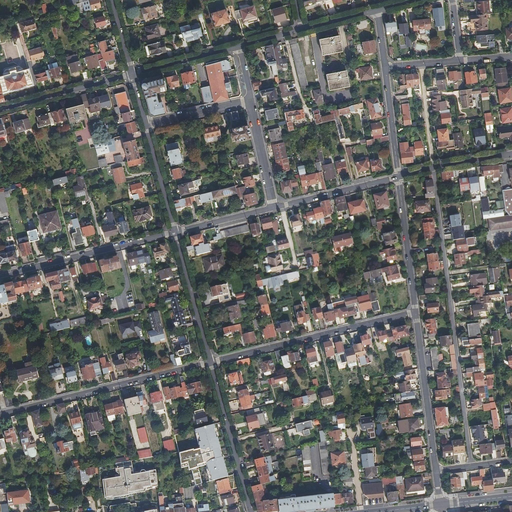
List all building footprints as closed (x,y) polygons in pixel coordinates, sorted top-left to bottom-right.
[(99,7),(96,0),(90,0),(89,0),(81,3),(83,12),(99,7)] [(477,1),(476,1),(476,6),(478,6),(479,14),(486,13),(488,13),(489,13),(487,0),(484,0),(480,0),(477,1)] [(144,19),(156,16),(153,5),(141,8),(144,19)] [(253,6),(234,11),(237,19),(242,18),(242,20),(256,17),(253,6)] [(443,8),(433,8),(433,27),(444,27),(443,8)] [(227,15),(225,10),(215,13),(218,25),(224,23),(225,25),(228,25),(227,22),(234,21),(232,13),(227,15)] [(471,15),(471,22),(475,21),(476,29),(487,28),(486,19),(486,13),(479,14),(477,14),(471,15)] [(94,20),(96,28),(105,25),(103,17),(94,20)] [(15,24),(18,32),(36,27),(34,19),(15,24)] [(431,37),(429,20),(414,21),(414,30),(419,30),(420,35),(426,35),(425,37),(431,37)] [(394,21),(384,23),(385,32),(395,30),(394,21)] [(408,32),(407,23),(399,24),(400,29),(398,29),(400,45),(406,45),(406,47),(411,46),(409,32),(408,32)] [(146,39),(159,35),(156,24),(144,27),(146,32),(144,32),(146,39)] [(200,27),(190,29),(193,39),(198,38),(198,37),(202,35),(200,27)] [(187,41),(193,40),(193,39),(190,29),(182,31),(183,38),(186,37),(187,41)] [(493,38),(493,34),(476,35),(477,42),(480,42),(480,45),(488,45),(488,46),(494,46),(493,41),(490,41),(490,38),(493,38)] [(341,49),(338,35),(318,39),(321,53),(341,49)] [(296,42),(295,38),(289,39),(301,89),(308,87),(297,42),(296,42)] [(375,51),(372,40),(361,42),(363,52),(375,51)] [(101,54),(111,51),(111,47),(106,48),(104,41),(99,42),(98,43),(100,49),(98,49),(99,51),(100,51),(101,54)] [(165,51),(162,41),(147,44),(150,55),(165,51)] [(272,44),(262,47),(262,49),(264,50),(267,62),(268,63),(270,63),(272,74),(277,74),(276,68),(274,55),(272,44)] [(31,61),(45,57),(42,47),(28,51),(31,61)] [(113,58),(111,51),(101,54),(103,61),(105,61),(113,58)] [(72,72),(81,69),(77,54),(66,57),(68,66),(70,65),(72,72)] [(274,55),(276,68),(282,67),(282,68),(288,67),(286,58),(281,59),(280,54),(274,55)] [(98,62),(96,55),(85,58),(89,69),(99,66),(98,62)] [(210,85),(201,87),(204,104),(228,99),(226,93),(230,92),(229,85),(228,85),(227,82),(224,83),(222,72),(228,71),(229,76),(235,74),(234,69),(231,70),(229,63),(225,60),(206,65),(210,85)] [(101,71),(107,69),(105,63),(105,61),(103,61),(98,62),(99,66),(101,71)] [(48,70),(51,78),(62,76),(58,62),(47,65),(47,66),(48,68),(48,70)] [(0,75),(0,84),(2,93),(32,84),(28,68),(20,71),(19,70),(20,67),(18,65),(5,69),(3,72),(6,72),(6,74),(0,75)] [(372,78),(370,66),(358,68),(360,79),(372,78)] [(497,86),(507,85),(505,67),(494,68),(497,86)] [(446,89),(443,68),(434,69),(435,76),(434,76),(435,83),(436,83),(437,90),(446,89)] [(37,82),(51,78),(48,70),(43,71),(43,73),(35,75),(37,81),(37,82)] [(348,84),(345,70),(325,74),(328,88),(348,84)] [(461,79),(460,72),(457,72),(457,70),(449,71),(449,79),(453,79),(461,79)] [(195,81),(193,71),(181,73),(184,83),(195,81)] [(473,71),(464,72),(466,83),(476,82),(476,75),(474,75),(473,71)] [(167,78),(163,78),(164,86),(168,85),(169,88),(179,85),(178,81),(177,76),(176,74),(167,77),(167,78)] [(405,75),(407,86),(414,86),(412,74),(405,75)] [(163,78),(145,83),(147,89),(148,95),(156,93),(162,91),(166,91),(164,86),(163,78)] [(285,83),(279,84),(279,86),(281,97),(288,96),(295,95),(294,90),(287,92),(285,83)] [(274,87),(262,90),(260,90),(261,95),(269,94),(270,100),(277,99),(274,87)] [(511,101),(510,87),(497,89),(499,103),(511,101)] [(472,88),(465,89),(464,89),(463,90),(460,90),(461,94),(460,94),(462,106),(467,105),(472,105),(471,93),(473,93),(472,88)] [(323,104),(320,89),(313,90),(316,106),(323,104)] [(119,108),(115,109),(116,115),(121,113),(130,111),(131,111),(126,91),(115,94),(119,108)] [(87,93),(81,95),(84,104),(85,108),(88,107),(90,106),(89,100),(87,93)] [(108,95),(98,97),(100,106),(106,105),(107,107),(111,105),(108,95)] [(149,97),(145,98),(148,112),(154,115),(164,113),(162,102),(159,102),(158,100),(157,100),(156,97),(156,95),(149,97)] [(439,95),(431,95),(432,102),(434,102),(434,111),(439,110),(446,109),(445,100),(440,101),(439,95)] [(98,97),(89,100),(90,106),(88,107),(89,112),(91,111),(101,108),(100,106),(98,97)] [(377,103),(376,98),(366,101),(371,118),(381,116),(377,103)] [(408,99),(401,100),(402,105),(404,123),(411,123),(408,99)] [(84,104),(65,109),(69,123),(76,122),(76,124),(81,122),(80,120),(87,119),(84,104)] [(304,112),(303,108),(302,106),(294,107),(295,109),(295,110),(297,118),(303,117),(305,116),(304,112)] [(333,119),(339,142),(344,141),(342,129),(340,129),(340,128),(339,124),(338,125),(336,117),(341,116),(346,114),(349,114),(349,111),(348,106),(334,110),(331,110),(332,113),(333,119)] [(511,112),(511,109),(511,106),(500,108),(502,122),(511,121),(511,112)] [(266,110),(268,120),(280,117),(278,108),(271,109),(271,108),(269,108),(269,109),(266,110)] [(288,108),(283,110),(286,120),(297,118),(295,110),(294,111),(293,109),(289,110),(288,108)] [(333,119),(332,113),(330,114),(320,116),(318,117),(318,115),(318,113),(317,108),(315,109),(315,110),(312,111),(313,113),(315,123),(323,121),(333,119)] [(61,109),(47,113),(50,124),(54,123),(60,121),(61,122),(62,122),(62,121),(64,120),(61,109)] [(132,119),(130,111),(121,113),(123,122),(132,119)] [(451,122),(450,112),(441,113),(442,123),(451,122)] [(50,124),(47,113),(36,116),(37,121),(38,123),(36,123),(37,128),(50,124)] [(485,118),(486,125),(492,124),(491,113),(484,114),(485,118)] [(286,120),(287,124),(288,130),(292,128),(291,123),(304,120),(303,117),(297,118),(286,120)] [(31,128),(28,118),(12,122),(15,133),(31,128)] [(136,131),(134,121),(125,124),(128,133),(136,131)] [(373,138),(380,137),(382,137),(381,133),(382,133),(380,123),(371,124),(373,138)] [(234,141),(250,138),(247,124),(231,128),(231,132),(230,132),(231,137),(234,137),(234,141)] [(220,135),(218,126),(203,129),(205,138),(220,135)] [(268,130),(271,142),(282,140),(279,127),(268,130)] [(511,140),(511,127),(499,129),(500,136),(510,135),(511,140)] [(438,129),(439,140),(443,139),(448,138),(447,128),(443,129),(438,129)] [(485,143),(483,129),(474,130),(476,144),(481,143),(481,144),(485,143)] [(453,138),(454,143),(455,143),(455,148),(456,148),(456,149),(459,149),(459,147),(462,147),(460,132),(455,133),(453,133),(453,138)] [(438,146),(454,144),(454,143),(453,138),(452,138),(452,139),(443,140),(443,139),(439,140),(437,140),(438,146)] [(94,144),(94,147),(96,155),(114,149),(112,139),(109,140),(94,144)] [(127,160),(138,158),(134,139),(122,142),(127,160)] [(415,142),(413,142),(414,146),(415,151),(415,155),(422,154),(421,141),(415,142)] [(170,162),(171,165),(182,163),(180,160),(182,159),(181,156),(180,156),(179,149),(180,149),(179,148),(178,147),(177,142),(166,143),(167,150),(169,162),(170,162)] [(272,146),(275,160),(286,158),(283,142),(276,144),(277,145),(272,146)] [(406,142),(400,142),(401,153),(415,151),(414,146),(407,147),(406,142)] [(94,147),(77,151),(82,171),(84,171),(99,167),(99,166),(97,159),(96,155),(94,147)] [(336,171),(346,169),(345,164),(341,149),(339,150),(340,154),(339,154),(339,157),(340,159),(334,161),(336,171)] [(401,153),(402,163),(412,162),(411,155),(415,155),(415,151),(401,153)] [(248,162),(246,153),(236,155),(238,165),(248,162)] [(113,156),(115,163),(122,161),(120,154),(113,156)] [(366,165),(370,165),(370,164),(369,161),(369,159),(368,155),(364,156),(364,158),(354,161),(356,170),(367,168),(366,165)] [(97,159),(99,166),(106,165),(104,157),(97,159)] [(143,163),(142,157),(138,158),(127,160),(126,160),(128,166),(143,163)] [(286,158),(275,160),(277,169),(280,169),(281,172),(289,170),(286,158)] [(370,165),(371,171),(380,169),(379,160),(372,161),(369,161),(370,164),(370,165)] [(320,179),(323,178),(321,170),(321,168),(319,161),(316,162),(318,172),(315,173),(315,172),(305,175),(308,184),(308,185),(318,183),(317,182),(320,181),(320,179)] [(332,163),(322,166),(325,180),(335,178),(332,163)] [(500,177),(498,165),(482,168),(483,171),(483,175),(484,176),(492,175),(492,178),(500,177)] [(115,184),(125,182),(121,167),(110,169),(114,184),(115,184)] [(174,179),(175,182),(181,181),(180,178),(181,177),(181,174),(186,173),(185,169),(181,170),(179,171),(178,167),(171,169),(173,179),(174,179)] [(490,232),(507,229),(511,228),(511,169),(509,170),(511,184),(511,216),(506,218),(488,220),(490,232)] [(459,176),(458,170),(457,170),(442,173),(443,182),(451,181),(451,178),(459,176)] [(299,175),(302,186),(308,184),(305,175),(305,173),(299,175)] [(471,178),(468,179),(470,189),(470,191),(477,190),(477,193),(479,192),(478,185),(476,174),(472,175),(473,177),(471,177),(471,178)] [(65,176),(51,179),(53,185),(68,181),(67,175),(65,175),(65,176)] [(435,197),(432,175),(429,176),(430,181),(425,181),(427,195),(425,195),(425,198),(435,197)] [(244,186),(254,184),(252,178),(250,178),(249,176),(243,178),(244,186)] [(464,178),(459,178),(461,191),(470,189),(468,179),(464,179),(464,178)] [(78,180),(81,188),(74,190),(77,200),(88,197),(83,179),(78,180)] [(280,182),(283,192),(286,191),(286,192),(298,189),(296,179),(289,180),(280,182)] [(194,191),(192,181),(177,184),(180,195),(194,191)] [(134,200),(144,197),(140,182),(130,185),(134,200)] [(213,199),(218,198),(217,196),(221,196),(222,197),(231,195),(230,193),(236,192),(236,188),(235,186),(211,192),(213,199)] [(236,192),(238,197),(244,196),(246,205),(257,202),(254,192),(245,195),(244,193),(246,193),(244,186),(237,188),(236,188),(236,192)] [(3,191),(0,191),(0,205),(2,212),(8,211),(3,191)] [(210,200),(213,199),(211,192),(194,196),(195,201),(196,206),(201,204),(200,202),(210,200)] [(390,207),(386,192),(373,195),(377,210),(390,207)] [(173,200),(176,210),(180,209),(179,207),(193,204),(192,202),(191,196),(173,200)] [(344,197),(335,199),(337,205),(346,203),(344,197)] [(482,213),(490,212),(488,199),(480,200),(482,213)] [(332,214),(329,200),(320,203),(321,208),(323,216),(332,214)] [(365,210),(362,200),(361,200),(353,202),(348,204),(351,214),(365,210)] [(414,213),(430,211),(429,201),(413,202),(414,213)] [(349,217),(346,203),(337,205),(338,212),(346,210),(347,214),(344,215),(344,219),(347,218),(350,218),(349,217)] [(323,216),(321,208),(319,208),(319,206),(317,206),(318,208),(313,210),(317,223),(324,221),(323,216)] [(151,215),(149,207),(133,211),(135,221),(150,217),(149,216),(151,215)] [(47,213),(52,230),(61,228),(56,210),(47,213)] [(43,233),(52,230),(47,213),(38,215),(43,233)] [(294,216),(295,218),(291,219),(293,228),(297,227),(296,226),(302,224),(300,214),(294,216)] [(109,235),(117,233),(112,215),(110,216),(111,221),(109,222),(110,226),(107,227),(107,225),(102,226),(105,236),(109,235)] [(450,216),(451,227),(460,226),(460,221),(461,221),(460,216),(459,217),(459,215),(450,216)] [(75,245),(84,243),(82,236),(79,225),(79,223),(77,218),(71,219),(73,228),(74,228),(75,232),(72,233),(75,245)] [(271,221),(270,218),(260,220),(263,229),(271,228),(272,227),(271,221)] [(380,219),(379,218),(376,219),(377,225),(378,231),(382,230),(381,224),(385,223),(384,218),(380,219)] [(422,219),(424,232),(434,230),(432,218),(422,219)] [(117,222),(120,232),(128,230),(125,220),(117,222)] [(84,243),(88,242),(86,236),(93,234),(92,231),(94,230),(93,226),(91,226),(90,223),(85,224),(81,225),(84,236),(82,236),(84,243)] [(470,237),(477,237),(475,223),(469,224),(470,237)] [(258,224),(251,225),(250,224),(249,224),(252,238),(254,237),(253,235),(260,234),(258,224)] [(249,232),(248,225),(216,232),(217,237),(218,239),(232,236),(249,232)] [(451,227),(452,234),(452,233),(464,232),(463,225),(460,226),(451,227)] [(27,234),(29,241),(38,239),(37,234),(39,234),(38,231),(36,231),(35,229),(26,231),(27,234)] [(434,230),(424,232),(425,239),(434,238),(434,234),(439,234),(439,230),(434,230)] [(383,235),(384,239),(386,245),(396,243),(393,232),(383,235)] [(352,243),(350,234),(332,238),(334,248),(352,243)] [(203,243),(201,235),(190,237),(192,246),(193,245),(198,244),(203,243)] [(278,250),(276,242),(275,239),(272,240),(274,245),(265,248),(267,253),(278,250)] [(289,248),(287,239),(276,242),(278,250),(289,248)] [(457,240),(459,254),(464,253),(466,253),(466,249),(468,249),(467,245),(470,245),(469,242),(467,242),(466,239),(457,240)] [(28,254),(29,260),(34,259),(32,253),(31,254),(28,242),(19,244),(22,256),(28,254)] [(152,248),(154,258),(161,256),(165,255),(166,255),(165,252),(167,251),(168,251),(165,243),(159,244),(160,246),(152,248)] [(198,244),(193,245),(194,249),(196,255),(207,252),(206,249),(208,249),(207,245),(204,245),(199,246),(198,244)] [(14,245),(5,247),(6,252),(8,261),(18,259),(14,245)] [(396,251),(395,247),(381,250),(382,255),(386,254),(388,262),(396,260),(394,251),(396,251)] [(464,253),(465,259),(468,258),(467,254),(480,253),(480,249),(470,250),(466,253),(464,253)] [(137,261),(138,264),(145,262),(146,264),(151,262),(148,253),(144,255),(143,253),(143,251),(135,252),(137,261)] [(0,263),(8,261),(6,252),(0,253),(0,263)] [(137,261),(135,252),(127,254),(128,258),(127,258),(128,266),(138,264),(137,261)] [(427,255),(428,263),(438,262),(437,253),(427,255)] [(459,254),(454,255),(455,265),(465,263),(465,259),(464,253),(459,254)] [(274,277),(282,275),(281,270),(283,269),(279,254),(268,256),(274,277)] [(306,266),(307,269),(310,268),(318,266),(317,265),(315,254),(311,255),(306,256),(308,265),(306,266)] [(205,267),(206,271),(215,269),(215,270),(225,267),(224,262),(223,262),(221,256),(216,257),(216,256),(211,257),(211,258),(203,260),(205,267)] [(102,261),(98,262),(101,273),(119,268),(117,257),(112,258),(112,260),(103,262),(102,261)] [(438,262),(428,263),(428,270),(439,269),(438,262)] [(97,271),(94,263),(81,266),(83,274),(97,271)] [(499,267),(499,264),(492,265),(493,268),(490,269),(492,281),(498,281),(497,276),(500,276),(499,267)] [(400,279),(397,265),(381,269),(382,274),(388,272),(390,282),(400,279)] [(173,277),(170,267),(159,270),(161,280),(173,277)] [(371,278),(383,276),(382,274),(381,269),(371,271),(366,273),(363,273),(366,285),(369,284),(368,278),(371,278)] [(67,270),(56,272),(59,283),(70,280),(67,270)] [(300,276),(298,271),(286,274),(287,279),(300,276)] [(59,283),(56,272),(44,275),(45,282),(53,280),(54,282),(50,283),(51,289),(60,287),(59,283)] [(472,285),(486,284),(485,273),(470,275),(472,285)] [(274,277),(262,280),(263,285),(267,284),(268,288),(283,285),(282,280),(287,279),(286,274),(285,274),(282,275),(274,277)] [(38,277),(26,280),(26,282),(28,290),(28,291),(41,287),(38,277)] [(436,278),(426,279),(426,285),(424,285),(426,293),(434,292),(433,284),(436,284),(436,278)] [(178,290),(176,281),(167,283),(170,292),(178,290)] [(28,290),(26,282),(21,283),(21,282),(13,284),(15,294),(23,292),(23,291),(28,290)] [(3,285),(3,286),(7,300),(7,301),(16,300),(12,283),(3,285)] [(222,288),(221,285),(210,288),(213,297),(222,294),(223,296),(227,295),(225,288),(222,288)] [(484,293),(483,285),(471,287),(472,293),(474,292),(476,292),(476,295),(477,295),(477,297),(478,297),(480,297),(485,296),(484,293)] [(503,294),(503,291),(489,293),(484,293),(485,296),(480,297),(480,301),(478,301),(476,301),(477,305),(486,304),(486,306),(488,305),(487,304),(491,303),(490,300),(490,299),(504,297),(503,294)] [(511,292),(503,294),(504,297),(506,314),(509,314),(508,308),(508,306),(511,306),(511,305),(511,292)] [(173,309),(182,307),(178,293),(167,296),(163,297),(164,302),(170,300),(173,309)] [(347,313),(348,316),(357,314),(356,309),(354,309),(354,308),(356,307),(356,306),(354,306),(353,303),(357,302),(356,297),(355,294),(343,296),(344,301),(347,313)] [(357,302),(359,311),(372,308),(371,305),(370,301),(368,294),(356,297),(357,302)] [(267,304),(265,295),(258,296),(259,302),(260,306),(267,304)] [(91,300),(91,301),(87,301),(90,311),(103,308),(100,298),(96,299),(96,298),(91,300)] [(340,318),(348,316),(347,313),(344,301),(336,302),(336,299),(331,300),(333,309),(334,311),(335,316),(339,315),(340,318)] [(237,301),(226,303),(231,324),(241,321),(238,307),(247,305),(246,300),(240,301),(237,301)] [(372,308),(373,312),(380,310),(378,300),(370,301),(371,305),(372,308)] [(0,321),(11,319),(7,302),(0,304),(0,321)] [(267,304),(260,306),(260,309),(262,315),(269,313),(267,304)] [(428,313),(438,312),(437,304),(427,305),(428,313)] [(478,312),(487,311),(486,306),(486,304),(477,305),(475,305),(472,305),(473,317),(479,316),(478,312)] [(181,307),(182,307),(173,309),(174,313),(173,314),(175,321),(177,326),(186,324),(183,311),(182,311),(181,307)] [(314,319),(322,317),(322,314),(320,307),(312,309),(314,319)] [(165,340),(158,311),(149,313),(153,331),(148,332),(151,343),(165,340)] [(296,313),(298,324),(306,322),(304,311),(296,313)] [(325,322),(336,320),(335,316),(334,311),(323,314),(325,322)] [(88,323),(86,317),(69,321),(71,327),(88,323)] [(49,328),(50,332),(52,331),(64,329),(69,328),(68,320),(50,325),(51,327),(49,328)] [(427,329),(428,328),(436,327),(435,320),(426,321),(427,329)] [(142,331),(140,321),(120,326),(122,335),(142,331)] [(274,326),(276,333),(281,332),(281,333),(292,330),(290,322),(274,326)] [(467,325),(469,337),(480,335),(479,323),(475,323),(470,324),(467,325)] [(240,324),(222,328),(224,334),(234,331),(234,330),(238,329),(240,337),(243,336),(242,335),(240,324)] [(265,338),(275,336),(272,325),(265,327),(266,330),(263,330),(265,338)] [(394,339),(409,335),(407,325),(392,329),(393,332),(394,339)] [(428,334),(429,338),(436,337),(436,333),(437,333),(436,327),(428,328),(429,334),(428,334)] [(494,339),(495,345),(501,344),(501,342),(500,342),(499,340),(501,340),(499,330),(495,330),(495,329),(493,329),(493,335),(492,335),(492,339),(494,339)] [(387,333),(386,331),(378,332),(380,341),(388,339),(387,333)] [(243,336),(244,343),(255,341),(253,332),(242,335),(243,336)] [(393,332),(387,333),(388,339),(390,345),(396,344),(394,339),(393,332)] [(360,337),(361,343),(362,345),(371,343),(368,335),(360,337)] [(450,335),(440,337),(441,339),(439,340),(439,343),(441,342),(441,346),(450,345),(452,359),(448,360),(448,362),(452,361),(456,361),(454,349),(454,345),(451,345),(450,335)] [(469,337),(461,338),(461,341),(463,341),(463,345),(467,345),(468,346),(470,346),(470,345),(481,343),(480,336),(480,335),(469,337)] [(330,341),(323,343),(327,357),(334,355),(330,341)] [(341,363),(347,362),(346,360),(344,351),(344,350),(344,349),(342,341),(335,343),(338,353),(338,355),(339,355),(340,361),(341,363)] [(190,347),(188,342),(175,345),(177,355),(179,355),(190,353),(189,348),(190,347)] [(361,343),(353,346),(353,348),(356,358),(358,358),(358,361),(359,361),(360,365),(366,363),(364,354),(362,345),(361,343)] [(483,358),(482,347),(482,346),(476,347),(477,353),(471,353),(471,360),(472,360),(483,358)] [(410,353),(408,347),(396,350),(397,356),(402,355),(405,366),(403,366),(404,371),(412,369),(411,365),(412,364),(409,354),(410,353)] [(430,348),(433,370),(440,369),(439,363),(439,360),(438,354),(437,347),(430,348)] [(308,357),(307,357),(307,358),(308,361),(308,364),(309,365),(318,363),(314,348),(306,350),(308,357)] [(344,350),(344,351),(346,360),(347,362),(347,363),(356,361),(356,358),(353,348),(344,350)] [(287,355),(281,356),(281,357),(283,364),(300,360),(298,352),(292,354),(292,352),(291,351),(287,352),(287,353),(287,355)] [(140,357),(139,353),(126,355),(128,368),(134,366),(139,364),(139,362),(143,361),(142,356),(140,357)] [(126,369),(122,354),(118,355),(119,360),(115,361),(117,371),(126,369)] [(100,359),(104,373),(108,372),(108,371),(112,370),(109,362),(106,363),(105,358),(100,359)] [(483,358),(472,360),(473,363),(475,363),(475,367),(471,368),(471,369),(464,369),(465,373),(472,373),(485,371),(484,364),(483,358)] [(25,364),(26,368),(16,371),(19,382),(39,377),(35,361),(25,364)] [(263,372),(274,369),(272,361),(260,363),(263,372)] [(97,377),(102,376),(99,363),(93,364),(94,365),(82,368),(85,379),(97,376),(97,377)] [(50,374),(51,379),(61,377),(58,368),(49,370),(50,374)] [(412,369),(404,371),(398,372),(399,379),(402,378),(402,382),(409,381),(416,379),(414,371),(413,372),(412,369)] [(73,383),(78,382),(75,370),(66,373),(67,377),(65,377),(66,380),(68,379),(69,383),(73,382),(73,383)] [(235,373),(227,375),(230,386),(238,383),(239,385),(242,384),(241,383),(242,383),(240,374),(241,374),(240,372),(239,371),(235,372),(235,373)] [(436,375),(438,388),(450,387),(451,387),(450,383),(446,384),(445,380),(445,373),(441,373),(441,374),(436,375)] [(286,374),(269,379),(268,379),(269,384),(269,385),(273,384),(274,388),(283,386),(284,391),(289,390),(286,374)] [(483,385),(482,377),(482,374),(478,374),(475,375),(476,386),(483,385)] [(168,387),(163,389),(166,400),(188,395),(186,386),(184,376),(180,377),(182,383),(183,383),(183,385),(182,385),(183,390),(180,391),(179,388),(169,390),(168,387)] [(186,386),(188,395),(201,391),(198,381),(190,383),(191,385),(186,386)] [(402,382),(398,382),(400,393),(411,391),(411,387),(410,387),(409,381),(402,382)] [(246,385),(236,387),(239,400),(249,397),(249,396),(246,385)] [(487,385),(479,386),(479,389),(478,389),(479,399),(481,399),(484,398),(484,394),(483,390),(488,389),(487,386),(487,385)] [(438,388),(430,389),(431,392),(435,392),(435,400),(446,399),(446,394),(450,393),(450,387),(438,388)] [(322,405),(333,402),(331,391),(319,394),(322,405)] [(412,391),(411,391),(400,393),(394,394),(395,403),(403,402),(402,400),(416,397),(416,393),(415,393),(412,394),(412,391)] [(136,393),(137,397),(140,406),(147,404),(146,400),(144,400),(142,392),(136,393)] [(160,392),(148,395),(150,403),(152,403),(155,416),(165,413),(163,401),(161,402),(161,401),(162,400),(160,392)] [(317,400),(316,393),(292,399),(291,399),(293,407),(303,404),(303,403),(317,400)] [(6,407),(13,406),(11,395),(4,397),(6,407)] [(137,397),(124,400),(127,413),(140,410),(140,407),(140,406),(137,397)] [(249,397),(239,400),(242,410),(252,407),(249,397)] [(481,399),(479,399),(470,400),(471,405),(472,405),(473,408),(476,408),(482,405),(481,399)] [(116,403),(112,404),(115,415),(124,413),(121,400),(116,401),(116,403)] [(64,403),(57,405),(59,413),(66,412),(64,403)] [(115,415),(112,404),(105,405),(109,421),(110,421),(110,420),(116,418),(115,415)] [(410,412),(409,404),(398,405),(399,417),(412,416),(412,412),(410,412)] [(433,409),(433,413),(435,413),(437,427),(447,426),(446,416),(448,416),(447,407),(433,409)] [(207,421),(203,409),(197,411),(193,412),(191,412),(192,416),(195,416),(197,424),(207,421)] [(69,414),(71,425),(81,422),(79,412),(69,414)] [(85,415),(90,436),(105,432),(100,412),(91,414),(89,412),(86,413),(86,415),(85,415)] [(262,426),(259,414),(246,418),(249,429),(262,426)] [(360,419),(362,428),(362,429),(367,429),(368,432),(369,432),(370,438),(375,437),(372,417),(360,419)] [(173,418),(170,418),(174,435),(179,434),(181,433),(179,429),(176,430),(174,421),(173,418)] [(414,429),(416,429),(416,428),(419,428),(418,419),(407,420),(399,421),(401,433),(414,431),(414,429)] [(311,420),(295,424),(297,432),(301,431),(303,432),(304,435),(310,434),(309,431),(311,428),(313,428),(311,420)] [(219,443),(214,423),(196,428),(201,447),(217,444),(219,443)] [(483,425),(472,426),(472,433),(474,433),(475,440),(479,440),(479,445),(480,445),(487,444),(486,439),(484,439),(483,431),(483,425)] [(141,443),(149,442),(145,427),(138,429),(141,443)] [(11,440),(12,442),(17,441),(14,431),(13,431),(13,428),(8,429),(8,430),(4,431),(5,436),(6,441),(11,440)] [(338,430),(330,431),(330,436),(333,436),(334,440),(339,439),(339,434),(341,434),(340,429),(338,430)] [(22,431),(19,432),(23,449),(24,455),(28,454),(29,454),(29,455),(29,456),(30,456),(30,457),(31,457),(32,457),(33,457),(34,457),(35,457),(35,456),(36,456),(36,455),(36,454),(37,454),(37,453),(37,452),(35,446),(34,439),(32,440),(30,431),(27,432),(27,431),(24,432),(25,433),(23,433),(22,431)] [(273,449),(270,434),(257,438),(261,453),(273,449)] [(411,446),(421,445),(420,438),(410,439),(411,446)] [(75,449),(73,441),(67,442),(67,441),(63,442),(63,441),(61,441),(61,440),(58,441),(58,442),(57,442),(57,444),(54,445),(55,451),(56,451),(56,453),(60,453),(60,454),(65,452),(65,451),(75,449)] [(163,442),(166,451),(174,449),(172,440),(163,442)] [(451,442),(452,446),(453,454),(458,453),(458,455),(458,456),(465,455),(463,440),(451,441),(451,442)] [(326,441),(320,442),(318,443),(322,476),(324,479),(330,478),(326,443),(326,441)] [(496,449),(496,450),(501,449),(501,448),(505,448),(504,441),(495,442),(495,443),(496,449)] [(487,444),(480,445),(481,454),(492,452),(492,449),(496,449),(495,443),(487,444)] [(217,444),(201,447),(204,461),(220,457),(217,444)] [(301,447),(302,455),(303,465),(304,472),(304,474),(311,473),(308,445),(301,447)] [(443,457),(453,455),(453,454),(452,446),(442,447),(443,457)] [(361,454),(362,468),(365,467),(375,466),(378,466),(375,448),(367,449),(368,453),(361,454)] [(150,449),(137,451),(139,459),(142,458),(152,457),(150,449)] [(422,459),(421,449),(412,451),(413,460),(422,459)] [(332,465),(344,463),(344,457),(344,452),(331,453),(332,465)] [(139,459),(129,461),(133,495),(134,502),(135,507),(135,511),(143,511),(137,464),(151,461),(152,463),(154,463),(154,456),(152,457),(142,458),(139,459)] [(227,476),(222,456),(220,457),(204,461),(209,481),(227,476)] [(271,456),(254,460),(256,467),(270,464),(274,463),(271,456)] [(415,470),(424,469),(423,461),(414,462),(415,470)] [(256,467),(259,477),(268,475),(272,473),(270,464),(256,467)] [(375,466),(365,467),(366,477),(377,476),(375,466)] [(95,467),(80,470),(80,473),(86,472),(87,476),(98,474),(97,467),(95,467)] [(491,468),(492,481),(498,480),(498,482),(511,480),(510,470),(506,470),(506,473),(497,474),(497,470),(495,470),(495,467),(491,468)] [(484,476),(483,469),(479,470),(480,477),(471,478),(472,485),(479,485),(483,484),(484,490),(484,491),(491,491),(493,490),(493,489),(492,481),(483,482),(482,477),(484,476)] [(124,489),(122,471),(110,473),(112,490),(124,489)] [(158,493),(156,473),(148,475),(152,511),(160,511),(159,500),(159,498),(158,493)] [(463,478),(463,473),(450,474),(452,488),(460,487),(459,479),(463,478)] [(259,477),(261,484),(275,480),(274,476),(269,477),(268,475),(259,477)] [(398,502),(396,485),(395,477),(389,477),(381,478),(382,483),(382,486),(389,485),(391,484),(392,488),(390,488),(390,492),(387,493),(388,503),(398,502)] [(422,477),(406,479),(406,480),(407,492),(417,490),(417,488),(423,487),(422,477)] [(217,482),(219,492),(230,489),(227,479),(217,482)] [(369,499),(384,497),(383,487),(382,486),(382,483),(369,484),(362,485),(363,494),(369,499)] [(264,511),(265,511),(264,501),(265,500),(264,494),(268,493),(267,489),(263,490),(253,492),(258,511),(264,511)] [(341,494),(342,503),(347,502),(347,503),(351,502),(350,493),(345,494),(345,490),(342,490),(342,494),(341,494)] [(28,491),(13,493),(13,492),(11,492),(11,495),(12,495),(13,500),(17,500),(17,504),(29,502),(28,491)] [(304,511),(319,510),(319,509),(333,507),(333,505),(332,495),(331,494),(295,498),(295,494),(291,495),(291,496),(277,498),(277,500),(279,511),(278,511),(304,511)] [(339,503),(342,503),(341,494),(332,495),(333,505),(339,504),(339,503)] [(232,495),(222,497),(224,505),(234,502),(232,495)] [(176,501),(172,502),(172,504),(173,511),(185,511),(185,508),(183,508),(182,497),(176,498),(176,501)] [(173,511),(172,504),(168,504),(168,508),(165,508),(163,507),(162,499),(159,500),(160,511),(173,511)] [(265,511),(279,511),(277,500),(264,501),(265,511)]
